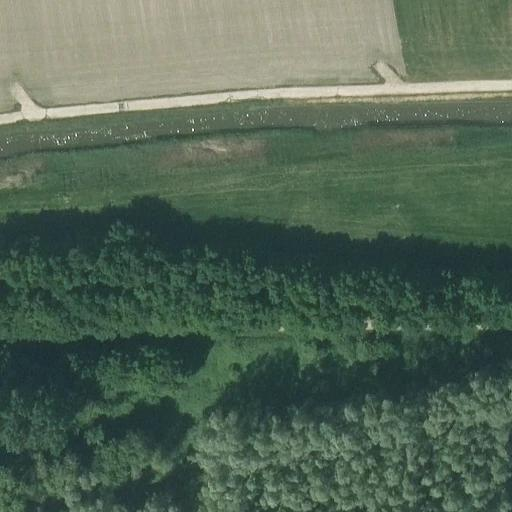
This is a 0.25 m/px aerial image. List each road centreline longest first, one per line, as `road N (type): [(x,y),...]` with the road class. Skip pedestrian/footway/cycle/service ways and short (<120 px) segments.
road 1 (unknown): [(511,165),(0,211)]
road 2 (track): [(511,93),(260,99),(0,127)]
road 3 (track): [(511,331),(0,331)]
